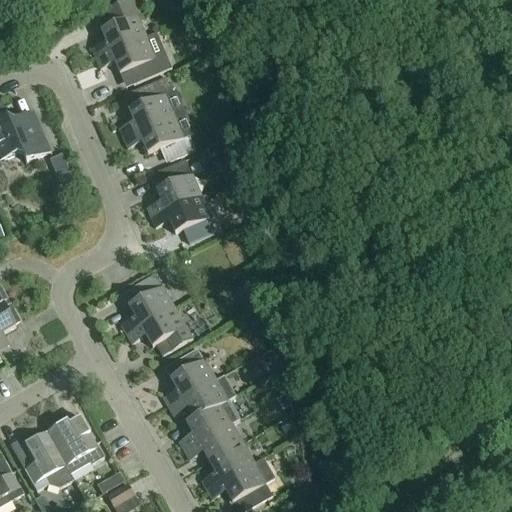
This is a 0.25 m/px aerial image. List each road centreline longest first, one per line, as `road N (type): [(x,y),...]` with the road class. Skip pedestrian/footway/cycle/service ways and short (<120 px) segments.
road 1 (residential): [(93,362),(62,292),(70,273),(116,248),(114,209),(59,82),(45,71),(0,90)]
road 2 (residential): [(181,511),(93,362)]
